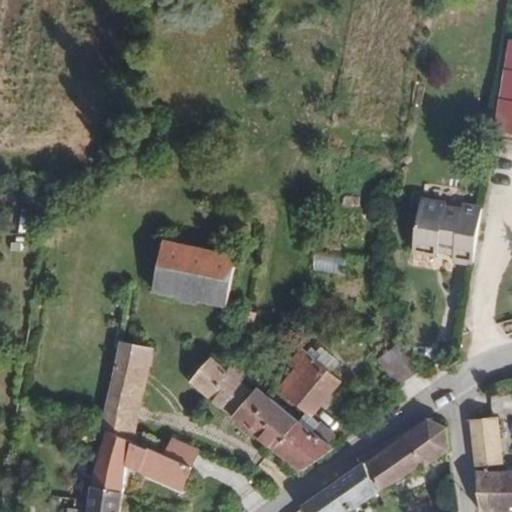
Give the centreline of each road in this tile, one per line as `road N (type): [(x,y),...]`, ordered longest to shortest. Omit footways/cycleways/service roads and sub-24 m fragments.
road 1 (residential): [(292,511),(458,389)]
road 2 (residential): [(485,369),(480,331),(503,227),(511,219)]
road 3 (residential): [(475,511),(458,389)]
